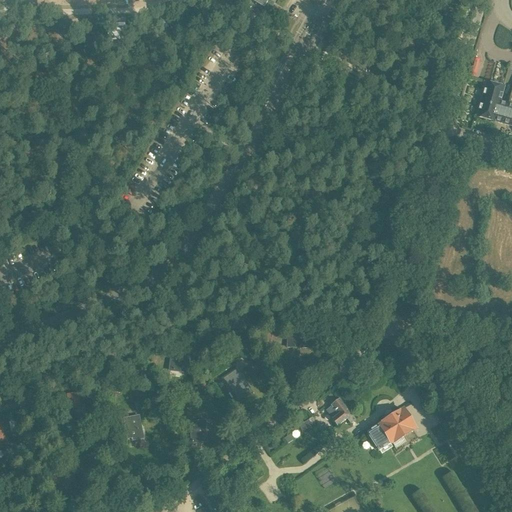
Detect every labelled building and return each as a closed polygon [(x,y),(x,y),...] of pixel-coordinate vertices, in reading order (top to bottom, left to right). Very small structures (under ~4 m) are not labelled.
[(251,0),(251,1),(264,9),(268,0),(251,0)] [(164,21),(155,26),(159,32),(167,27),(164,21)] [(124,27),(108,27),(108,39),(124,39),(124,27)] [(511,106),(499,103),(500,100),(503,88),(486,83),(476,118),(494,122),(504,125),(505,122),(511,124),(511,106)] [(477,145),(475,153),(483,156),(485,147),(477,145)] [(311,341),(313,341),(313,331),(307,331),(307,332),(289,332),(289,336),(287,336),(287,348),(311,348),(311,344),(310,344),(311,341)] [(188,364),(189,358),(174,356),(173,370),(185,372),(186,364),(188,364)] [(260,359),(256,362),(259,368),(264,364),(260,359)] [(227,378),(224,380),(231,391),(234,389),(238,394),(237,394),(238,395),(239,395),(241,399),(251,392),(252,394),(253,394),(236,368),(235,369),(236,370),(226,377),(227,378)] [(68,408),(77,408),(76,399),(79,398),(78,394),(67,395),(68,408)] [(331,407),(326,411),(333,419),(332,420),(337,427),(347,419),(350,424),(354,420),(339,400),(334,404),(331,406),(331,407)] [(397,415),(395,411),(382,419),(384,423),(367,434),(378,452),(414,430),(402,412),(397,415)] [(127,412),(119,414),(121,424),(128,423),(131,439),(142,437),(138,417),(128,419),(127,412)] [(191,443),(206,441),(204,421),(190,422),(191,443)] [(290,435),(284,439),(287,444),(293,440),(290,435)] [(65,472),(63,470),(49,479),(54,486),(59,483),(61,486),(62,488),(63,487),(70,482),(71,483),(75,480),(68,471),(65,472)] [(247,476),(238,483),(243,490),(253,483),(247,476)]
